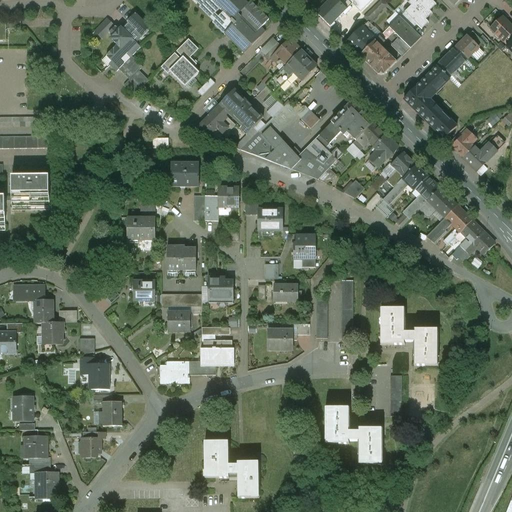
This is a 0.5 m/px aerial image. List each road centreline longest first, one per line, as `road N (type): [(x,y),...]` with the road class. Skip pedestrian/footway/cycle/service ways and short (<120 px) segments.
road 1 (residential): [(76,5),(65,39),(74,69),(115,99),(342,203),(478,284)]
road 2 (residential): [(0,276),(37,273),(72,288),(163,412)]
road 3 (residential): [(243,381),(239,260),(181,218)]
road 4 (primary): [(382,97),(511,234)]
road 5 (residential): [(483,0),(382,97)]
road 6 (primary): [(283,0),(382,97)]
road 7 (residential): [(83,511),(163,412)]
